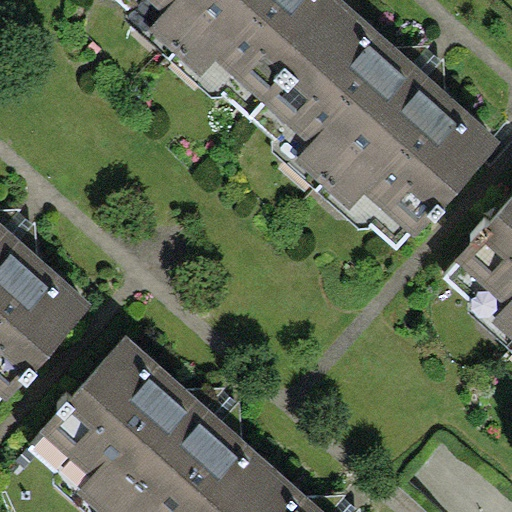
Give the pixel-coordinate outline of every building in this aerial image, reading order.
[(107,0),(237,111),(330,5),(324,0),(107,0)] [(330,5),(237,111),(393,246),(486,139),(330,5)] [(511,345),(511,191),(436,278),(511,345)] [(0,381),(73,299),(0,234),(0,381)] [(100,511),(216,511),(259,462),(114,338),(22,445),(100,511)] [(314,511),(259,462),(216,511),(314,511)]
